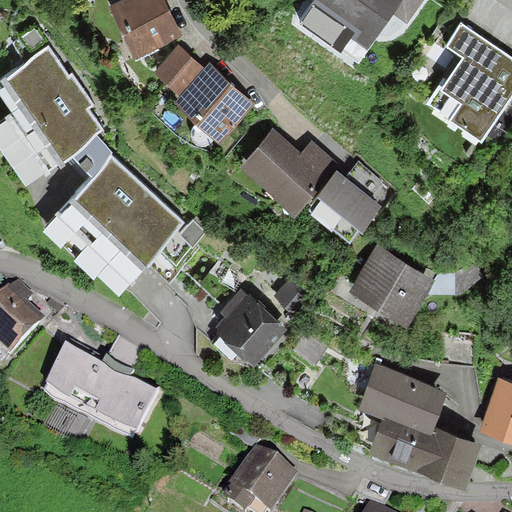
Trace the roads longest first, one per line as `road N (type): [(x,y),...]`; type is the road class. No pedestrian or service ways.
road 1 (residential): [(0,267),(190,359),(358,470),(435,492),(511,488)]
road 2 (residential): [(182,0),(190,22),(290,121)]
